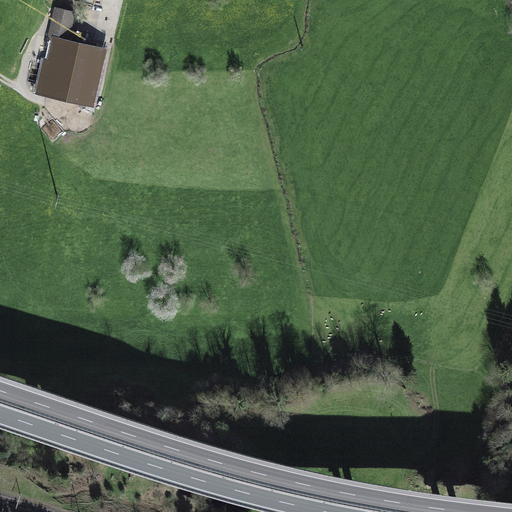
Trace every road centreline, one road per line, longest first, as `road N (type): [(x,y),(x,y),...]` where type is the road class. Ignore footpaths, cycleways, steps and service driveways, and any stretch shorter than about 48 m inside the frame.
road 1 (motorway): [(462,511),(308,486),(0,391)]
road 2 (motorway): [(0,414),(323,511)]
road 3 (track): [(0,77),(83,123),(111,29)]
